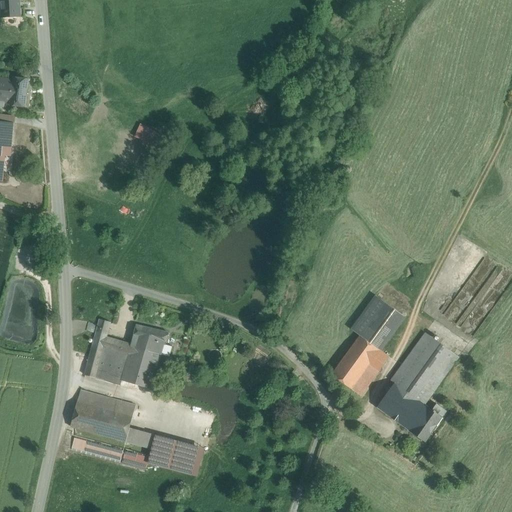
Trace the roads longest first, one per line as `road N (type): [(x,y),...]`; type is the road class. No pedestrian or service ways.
road 1 (residential): [(292,511),(330,399),(302,365),(249,327),(63,265)]
road 2 (tertiary): [(42,0),(63,265)]
road 3 (tertiary): [(63,265),(66,377),(38,511)]
